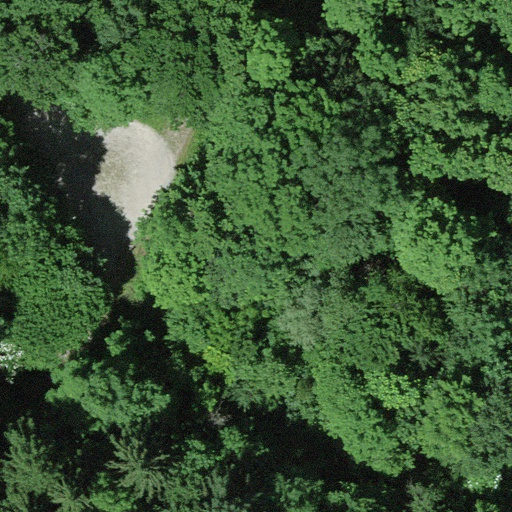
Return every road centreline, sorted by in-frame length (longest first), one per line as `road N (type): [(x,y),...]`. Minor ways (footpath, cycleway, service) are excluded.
road 1 (track): [(0,56),(52,134),(136,225),(46,402),(0,472)]
road 2 (track): [(136,225),(226,0)]
